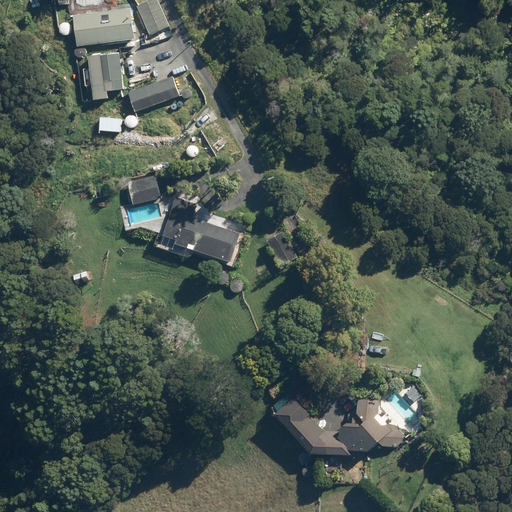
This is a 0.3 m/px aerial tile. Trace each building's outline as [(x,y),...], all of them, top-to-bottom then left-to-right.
[(173,27),(159,0),(156,0),(140,8),(153,37),(173,27)] [(135,10),(78,18),(82,48),(139,40),(135,10)] [(121,67),(119,55),(105,57),(109,86),(98,87),(99,102),(114,100),(113,94),(129,91),(125,66),(121,67)] [(133,94),(140,114),(184,98),(177,78),(133,94)] [(164,198),(159,174),(131,181),(136,204),(164,198)] [(125,187),(115,189),(118,202),(128,200),(125,187)] [(236,260),(244,232),(196,217),(201,204),(180,197),(168,234),(181,239),(180,243),(193,247),(195,243),(199,245),(198,248),(236,260)] [(302,256),(286,231),(271,241),(286,266),(302,256)] [(305,402),(301,397),(284,413),(296,425),(319,452),(373,456),(373,450),(379,450),(387,443),(398,452),(411,437),(399,424),(396,424),(393,421),(393,418),(390,413),(386,413),(385,412),(385,397),(365,397),(365,413),(346,428),(345,430),(328,430),(314,416),(317,414),(318,412),(307,400),(305,402)]
